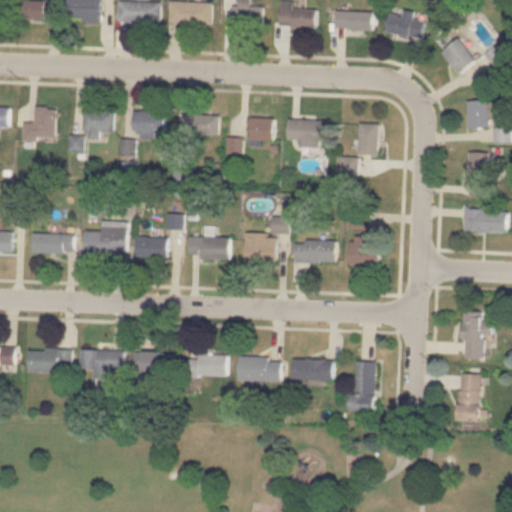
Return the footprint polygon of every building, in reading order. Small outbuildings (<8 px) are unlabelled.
[(23,0),(23,18),(57,18),(57,0),(23,0)] [(103,21),(103,0),(69,0),(69,21),(103,21)] [(120,0),(120,21),(162,21),(162,0),(120,0)] [(214,0),(171,0),(171,22),(214,23),(214,0)] [(264,25),(264,5),(252,5),(252,0),(240,0),(240,5),(234,5),(234,25),(264,25)] [(295,7),(295,1),(281,0),(280,25),(318,27),(318,8),(295,7)] [(374,10),(337,10),(337,29),(374,29),(374,10)] [(414,18),(415,11),(404,10),(403,14),(390,13),(387,33),(424,37),(425,19),(414,18)] [(443,51),(460,73),(478,59),(460,37),(443,51)] [(496,65),(508,55),(499,43),(487,53),(496,65)] [(468,99),(468,127),(489,127),(489,99),(468,99)] [(11,106),(0,105),(0,126),(11,126),(11,106)] [(36,123),(25,122),(25,140),(57,140),(57,106),(36,106),(36,123)] [(101,137),(101,131),(115,131),(115,110),(86,110),(86,137),(101,137)] [(157,138),(157,131),(166,131),(166,111),(134,111),(134,129),(141,129),(141,138),(157,138)] [(221,134),(221,114),(183,114),(183,134),(221,134)] [(251,142),(275,143),(276,116),(252,115),(251,142)] [(299,146),(329,147),(330,120),(290,118),(289,139),(299,139),(299,146)] [(380,153),(380,123),(360,123),(360,153),(380,153)] [(469,196),(493,196),(493,152),(469,152),(469,196)] [(350,165),(357,165),(357,157),(342,157),(342,172),(350,172),(350,165)] [(192,170),(176,170),(176,185),(192,185),(192,170)] [(247,231),(247,258),(278,259),(278,232),(291,232),(291,207),(283,207),(283,215),(273,215),(273,232),(247,231)] [(509,209),(465,209),(465,231),(509,231),(509,209)] [(128,253),(128,221),(103,221),(103,229),(86,229),(86,253),(128,253)] [(13,230),(0,230),(0,251),(13,251),(13,230)] [(34,252),(75,252),(75,233),(34,233),(34,252)] [(191,258),(232,258),(232,236),(191,235),(191,258)] [(353,266),(381,266),(381,241),(370,241),(370,235),(353,235),(353,266)] [(169,256),(169,236),(138,236),(138,256),(169,256)] [(337,239),(297,239),(296,261),(337,261),(337,239)] [(486,334),(495,334),(495,321),(484,321),(485,310),(466,310),(465,357),(486,357),(486,334)] [(16,346),(0,346),(0,365),(16,365),(16,346)] [(31,371),(73,371),(73,348),(31,348),(31,371)] [(125,370),(126,350),(84,348),(83,368),(97,369),(96,381),(111,382),(111,370),(125,370)] [(136,370),(142,370),(142,379),(177,380),(178,352),(137,351),(136,370)] [(190,377),(230,377),(230,354),(201,353),(201,357),(190,357),(190,377)] [(284,380),(284,356),(242,356),(242,380),(284,380)] [(336,358),(295,358),(295,379),(336,379),(336,358)] [(378,410),(379,361),(358,360),(358,393),(350,393),(350,410),(378,410)] [(461,420),(482,420),(483,373),(462,373),(461,420)]
